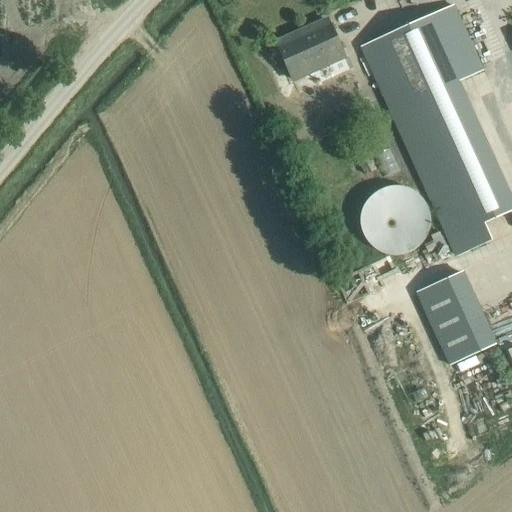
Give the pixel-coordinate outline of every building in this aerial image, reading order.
[(453,6),(361,47),(448,240),(456,258),(491,242),(483,224),(511,211),(511,199),(459,82),(483,71),(453,6)] [(276,44),(284,62),(292,80),(344,56),(328,21),(276,44)] [(370,156),(358,162),(365,176),(377,169),(370,156)] [(421,198),(420,196),(417,194),(414,192),(411,190),(408,188),(404,187),(401,186),(397,186),(393,186),(390,186),(386,187),(383,188),(379,190),(376,192),(373,194),(371,196),(368,199),(366,202),(364,205),(363,208),(362,212),(361,215),(361,219),(360,221),(361,224),(361,228),(362,231),(363,235),(365,238),(367,241),(369,244),(372,246),(375,249),(378,251),(381,252),(384,254),(388,255),(391,255),(395,255),(399,255),(402,255),(406,254),(409,252),(412,251),(415,249),(418,246),(421,244),(423,241),(425,238),(427,235),(428,231),(429,228),(430,224),(430,221),(430,217),(429,213),(428,210),(427,207),(425,203),(423,200),(421,198)] [(456,267),(418,286),(454,362),(493,343),(456,267)]
